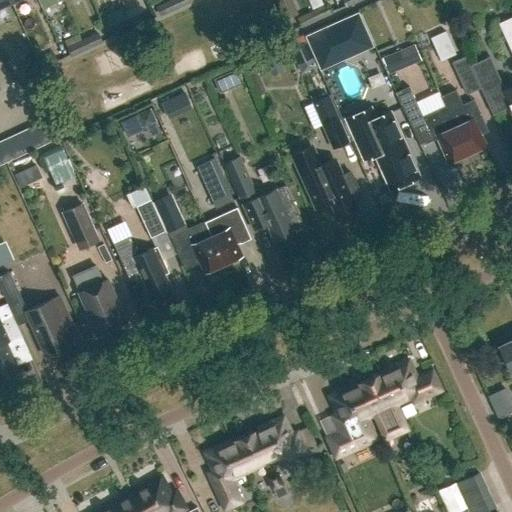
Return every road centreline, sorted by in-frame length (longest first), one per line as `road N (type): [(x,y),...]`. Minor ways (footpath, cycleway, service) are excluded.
road 1 (unclassified): [(0,434),(511,210)]
road 2 (residential): [(0,507),(86,456),(426,304)]
road 3 (residential): [(511,489),(426,304)]
